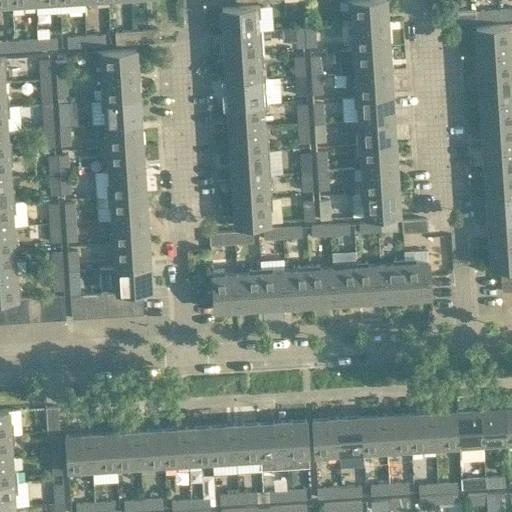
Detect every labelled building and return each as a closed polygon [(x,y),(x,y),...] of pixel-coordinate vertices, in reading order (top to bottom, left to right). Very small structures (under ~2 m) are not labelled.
[(348,0),(349,10),(352,10),(353,23),(388,21),(388,11),(386,11),(385,0),(348,0)] [(426,0),(427,10),(442,9),(441,0),(426,0)] [(222,22),(223,31),(258,29),(257,16),(260,16),(260,5),(222,7),(222,10),(223,10),(223,22),(222,22)] [(511,7),(500,8),(500,19),(511,18),(511,7)] [(451,9),(452,22),(476,20),(476,10),(476,8),(451,9)] [(500,8),(476,10),(476,20),(500,19),(500,8)] [(350,35),(351,47),(388,45),(387,30),(389,30),(388,21),(353,23),(353,35),(350,35)] [(477,41),(477,50),(511,47),(511,41),(511,36),(511,35),(511,23),(475,26),(476,27),(477,27),(478,41),(477,41)] [(316,27),(305,28),(306,45),(317,45),(316,27)] [(135,42),(159,40),(159,28),(134,30),(135,42)] [(295,28),(283,29),(284,40),(296,39),(296,46),(306,45),(305,28),(295,28)] [(225,41),(225,55),(263,53),(262,42),(258,42),(258,29),(223,31),(223,41),(225,41)] [(134,30),(115,31),(116,43),(135,42),(134,30)] [(104,33),(85,34),(86,45),(104,44),(106,44),(105,33),(104,33)] [(85,34),(67,36),(67,45),(67,46),(86,45),(85,34)] [(56,36),(37,37),(38,48),(57,47),(57,46),(56,36)] [(37,37),(19,39),(19,49),(38,48),(37,37)] [(11,39),(0,39),(0,50),(11,50),(11,39)] [(355,58),(356,71),(391,69),(391,59),(389,59),(388,45),(351,47),(351,58),(355,58)] [(479,59),(480,73),(511,71),(511,47),(477,50),(478,59),(479,59)] [(103,62),(103,75),(138,73),(137,63),(136,63),(135,49),(136,49),(136,48),(98,50),(99,62),(103,62)] [(338,49),(325,50),(326,60),(339,59),(338,49)] [(225,70),(226,79),(261,77),(260,64),(263,64),(263,53),(225,55),(226,70),(225,70)] [(308,56),(310,73),(321,73),(319,55),(308,56)] [(293,57),(294,76),(305,75),(304,56),(293,57)] [(49,58),(39,59),(40,78),(50,78),(49,58)] [(66,58),(56,58),(57,78),(67,77),(66,58)] [(353,84),(353,95),(391,93),(390,78),(392,78),(391,69),(356,71),(357,84),(353,84)] [(479,88),(480,98),(511,95),(511,71),(480,73),(481,88),(479,88)] [(101,87),(101,99),(139,96),(138,82),(139,82),(138,73),(103,75),(104,87),(101,87)] [(321,73),(310,73),(312,94),(322,93),(321,73)] [(305,75),(294,76),(295,95),(306,94),(305,75)] [(261,77),(226,79),(226,89),(228,89),(228,103),(265,101),(280,100),(278,76),(261,77)] [(67,77),(57,78),(58,97),(68,96),(67,77)] [(50,78),(40,78),(41,98),(51,97),(50,78)] [(0,105),(9,105),(8,93),(5,93),(4,81),(0,81),(0,105)] [(353,95),(341,96),(342,119),(359,118),(359,119),(394,117),(393,107),(392,107),(391,93),(353,95)] [(482,108),(483,122),(511,120),(511,95),(480,98),(481,108),(482,108)] [(106,109),(107,122),(141,120),(140,111),(139,96),(101,99),(102,110),(106,109)] [(228,118),(228,127),(264,125),(263,112),(266,112),(265,101),(228,103),(229,118),(228,118)] [(323,102),(313,103),(314,122),(324,121),(323,102)] [(307,103),(297,104),(298,123),(308,122),(307,103)] [(9,105),(0,105),(0,129),(8,129),(7,128),(21,128),(19,104),(9,105)] [(69,105),(59,105),(60,125),(70,124),(69,105)] [(52,106),(42,106),(43,126),(53,125),(52,106)] [(356,132),(357,143),(394,141),(393,126),(394,126),(394,117),(359,119),(360,132),(356,132)] [(104,135),(105,146),(142,144),(141,130),(142,130),(141,120),(107,122),(107,135),(104,135)] [(484,137),(482,137),(483,146),(511,144),(511,120),(483,122),(484,137)] [(324,121),(314,122),(315,141),(326,140),(324,121)] [(308,122),(298,123),(299,142),(309,141),(308,122)] [(70,124),(60,125),(61,144),(71,144),(70,124)] [(53,125),(43,126),(44,145),(54,145),(53,125)] [(231,137),(232,151),(268,149),(268,137),(264,138),(264,125),(228,127),(229,137),(231,137)] [(0,153),(12,152),(12,142),(8,142),(8,129),(0,129),(0,153)] [(362,154),(362,167),(397,165),(396,155),(395,155),(394,141),(357,143),(357,154),(362,154)] [(109,157),(109,170),(144,168),(144,158),(143,158),(142,144),(105,146),(106,158),(109,157)] [(485,155),(486,170),(511,167),(511,144),(483,146),(484,155),(485,155)] [(231,166),(231,175),(267,173),(266,160),(269,159),(268,149),(232,151),(233,166),(231,166)] [(326,150),(316,151),(317,170),(328,169),(326,150)] [(310,151),(300,152),(301,171),(311,170),(310,151)] [(0,176),(10,176),(10,164),(13,163),(12,152),(0,153),(0,176)] [(55,155),(48,155),(49,174),(60,174),(58,154),(55,155)] [(62,154),(58,154),(60,174),(70,173),(68,154),(62,154)] [(359,180),(360,191),(397,189),(397,185),(398,185),(397,165),(362,167),(363,180),(359,180)] [(486,184),(487,194),(511,191),(511,167),(486,170),(487,184),(486,184)] [(106,183),(107,194),(144,192),(143,178),(145,177),(144,168),(109,170),(110,182),(106,183)] [(328,169),(317,170),(318,189),(329,188),(328,169)] [(311,170),(301,171),(302,190),(312,189),(311,170)] [(70,173),(60,174),(61,193),(64,193),(71,192),(70,173)] [(234,196),(234,199),(272,197),(271,186),(267,186),(267,173),(231,175),(233,196),(234,196)] [(60,174),(49,174),(51,194),(58,193),(61,193),(60,174)] [(0,200),(16,199),(15,189),(11,189),(10,176),(0,176),(0,200)] [(397,189),(360,191),(361,202),(365,202),(366,215),(400,213),(399,199),(398,199),(397,189)] [(488,203),(489,218),(511,216),(511,191),(487,194),(487,203),(488,203)] [(111,204),(112,218),(147,215),(146,206),(145,206),(144,192),(107,194),(108,205),(111,204)] [(272,197),(234,199),(235,209),(234,209),(235,224),(269,221),(268,208),(272,207),(272,197)] [(0,224),(13,224),(13,211),(16,211),(16,199),(0,200),(0,224)] [(313,199),(303,200),(304,219),(314,219),(313,199)] [(330,218),(329,199),(318,200),(319,219),(330,218)] [(75,201),(65,202),(66,221),(76,220),(75,201)] [(58,202),(48,203),(49,221),(59,221),(58,202)] [(109,230),(110,242),(148,239),(147,225),(148,225),(147,215),(112,218),(113,230),(109,230)] [(489,232),(490,242),(511,240),(511,216),(489,218),(490,232),(489,232)] [(426,218),(416,218),(402,219),(403,231),(427,230),(426,218)] [(76,220),(66,221),(67,240),(77,240),(76,220)] [(397,220),(378,221),(379,230),(397,229),(397,220)] [(59,221),(49,221),(50,241),(61,241),(59,221)] [(378,221),(359,222),(359,232),(379,230),(378,221)] [(349,223),(330,224),(331,234),(350,233),(349,223)] [(0,248),(18,247),(18,236),(14,236),(13,224),(0,224),(0,248)] [(330,224),(311,225),(312,235),(331,234),(330,224)] [(301,226),(282,227),(283,237),(302,236),(301,226)] [(282,227),(263,228),(264,238),(283,237),(282,227)] [(253,229),(234,230),(235,242),(254,241),(253,229)] [(235,242),(234,230),(209,232),(210,244),(235,242)] [(115,253),(115,266),(150,264),(149,254),(148,239),(110,242),(111,253),(115,253)] [(491,266),(501,266),(511,264),(511,240),(490,242),(490,251),(492,251),(492,264),(491,264),(491,266)] [(0,272),(16,272),(16,259),(19,259),(18,247),(0,248),(0,272)] [(78,249),(68,250),(69,269),(79,268),(78,249)] [(345,262),(356,261),(356,249),(332,250),(333,266),(345,265),(345,262)] [(61,250),(51,251),(52,270),(62,269),(61,250)] [(404,251),(404,258),(416,257),(416,261),(429,260),(429,250),(404,251)] [(416,257),(404,258),(407,296),(417,295),(416,294),(430,293),(430,294),(431,294),(429,260),(416,261),(416,257)] [(393,262),(381,263),(383,296),(397,295),(397,296),(407,296),(404,258),(393,259),(393,262)] [(260,261),(260,268),(272,267),(272,270),(285,269),(284,260),(260,261)] [(367,260),(356,261),(359,299),(369,298),(369,297),(383,296),(381,263),(368,264),(367,260)] [(345,265),(333,266),(335,299),(349,298),(349,300),(359,299),(356,261),(345,262),(345,265)] [(320,263),(308,264),(311,302),(320,301),(320,300),(335,299),(333,266),(320,267),(320,263)] [(115,266),(100,267),(102,291),(107,291),(113,290),(119,290),(131,289),(143,289),(152,288),(152,286),(151,286),(150,273),(151,273),(150,264),(115,266)] [(297,269),(285,269),(287,302),(301,301),(301,303),(311,302),(308,264),(297,265),(297,269)] [(511,264),(501,266),(502,289),(511,288),(511,264)] [(272,267),(260,268),(263,305),(273,304),(273,303),(287,302),(285,269),(272,270),(272,267)] [(79,268),(69,269),(70,288),(80,287),(79,268)] [(250,272),(237,273),(239,305),(253,305),(253,306),(263,305),(260,268),(249,268),(250,272)] [(62,269),(52,270),(54,289),(64,288),(62,269)] [(223,270),(212,270),(214,308),(224,308),(224,306),(239,305),(237,273),(224,274),(223,270)] [(0,297),(5,297),(17,296),(22,296),(21,284),(17,284),(16,272),(0,272),(0,297)] [(131,289),(119,290),(120,314),(132,313),(131,289)] [(143,289),(131,289),(132,313),(144,312),(143,289)] [(113,290),(107,291),(108,315),(120,314),(119,290),(113,290)] [(95,291),(83,292),(84,316),(96,316),(95,291)] [(107,291),(95,291),(96,316),(108,315),(107,291)] [(84,316),(83,292),(71,293),(72,317),(84,316)] [(65,293),(53,294),(54,318),(66,317),(65,293)] [(53,294),(41,295),(42,319),(54,318),(53,294)] [(41,295),(29,296),(30,320),(42,319),(41,295)] [(6,321),(18,321),(17,296),(5,297),(6,321)] [(18,321),(30,320),(29,296),(22,296),(17,296),(18,321)] [(45,390),(32,390),(32,402),(45,401),(45,390)] [(59,418),(58,405),(46,406),(47,431),(60,430),(59,418)] [(490,407),(481,407),(483,442),(496,441),(497,444),(507,444),(505,406),(490,407)] [(481,407),(457,409),(459,447),(460,457),(484,455),(483,442),(481,407)] [(0,433),(14,433),(14,422),(10,422),(9,408),(0,408),(0,433)] [(442,410),(433,410),(435,445),(448,444),(448,448),(459,447),(457,409),(442,410)] [(423,412),(409,412),(411,450),(423,449),(423,445),(435,445),(433,410),(423,411),(423,412)] [(409,412),(385,414),(387,448),(401,447),(401,450),(411,450),(409,412)] [(376,415),(361,416),(364,453),(375,452),(375,448),(387,448),(385,414),(376,414),(376,415)] [(339,451),(337,416),(328,417),(328,418),(314,419),(314,418),(313,418),(315,456),(327,455),(327,452),(339,451)] [(346,416),(337,416),(339,451),(352,450),(353,454),(364,453),(361,416),(346,416)] [(292,419),(282,420),(285,467),(309,465),(309,456),(308,438),(306,418),(304,419),(292,420),(292,419)] [(272,422),(258,422),(260,459),(261,468),(285,467),(282,420),(272,421),(272,422)] [(243,422),(234,423),(236,457),(249,456),(250,460),(260,459),(258,422),(243,423),(243,422)] [(225,424),(210,425),(212,462),(224,462),(224,458),(236,457),(234,423),(225,423),(225,424)] [(195,425),(186,426),(188,461),(202,460),(202,463),(212,462),(210,425),(195,426),(195,425)] [(176,428),(162,429),(164,465),(176,465),(176,461),(188,461),(186,426),(176,427),(176,428)] [(148,428),(138,429),(140,463),(154,463),(154,466),(164,465),(162,429),(148,429),(148,428)] [(129,431),(114,432),(117,469),(128,468),(128,464),(140,463),(138,429),(129,429),(129,431)] [(100,431),(90,432),(92,466),(93,482),(117,480),(117,469),(114,432),(100,433),(100,431)] [(92,466),(90,432),(81,433),(81,434),(68,435),(68,433),(66,434),(68,472),(80,471),(80,467),(92,466)] [(0,457),(12,457),(11,444),(15,444),(14,433),(0,433),(0,457)] [(50,436),(52,454),(62,453),(60,435),(50,436)] [(62,453),(52,454),(53,473),(63,473),(62,453)] [(0,481),(17,480),(16,469),(13,470),(12,457),(0,457),(0,481)] [(504,475),(485,476),(486,486),(505,485),(504,475)] [(485,476),(466,477),(467,487),(486,486),(485,476)] [(0,505),(15,505),(14,492),(18,492),(17,480),(0,481),(0,505)] [(456,480),(438,482),(438,492),(457,490),(456,480)] [(408,481),(389,482),(390,492),(409,491),(408,481)] [(389,482),(371,483),(371,493),(390,492),(389,482)] [(438,482),(419,483),(419,490),(419,493),(438,492),(438,482)] [(53,484),(54,502),(64,501),(63,483),(53,484)] [(361,484),(341,485),(342,495),(361,494),(361,484)] [(341,485),(322,486),(323,496),(342,495),(341,485)] [(305,487),(286,488),(287,498),(306,497),(305,487)] [(286,488),(268,490),(268,500),(287,498),(286,488)] [(257,490),(238,491),(239,501),(258,500),(257,490)] [(457,490),(438,492),(439,501),(458,500),(457,494),(457,490)] [(238,491),(220,493),(220,503),(239,501),(238,491)] [(505,491),(486,492),(487,502),(506,501),(505,491)] [(438,492),(419,493),(419,497),(420,503),(439,501),(438,492)] [(486,492),(467,494),(468,503),(487,502),(486,492)] [(162,496),(143,497),(143,507),(162,506),(162,496)] [(210,496),(191,498),(191,508),(210,506),(210,503),(210,496)] [(143,497),(124,499),(125,509),(143,507),(143,497)] [(409,497),(391,499),(391,508),(410,507),(409,497)] [(191,498),(172,499),(172,506),(172,509),(191,508),(191,498)] [(114,499),(95,500),(95,510),(114,509),(114,499)] [(391,499),(372,500),(372,509),(391,508),(391,499)] [(95,500),(76,502),(77,511),(95,510),(95,500)] [(362,500),(343,502),(343,511),(362,510),(362,500)] [(65,511),(64,501),(54,502),(54,511),(65,511)] [(343,502),(323,503),(324,511),(327,511),(343,511),(343,502)]
